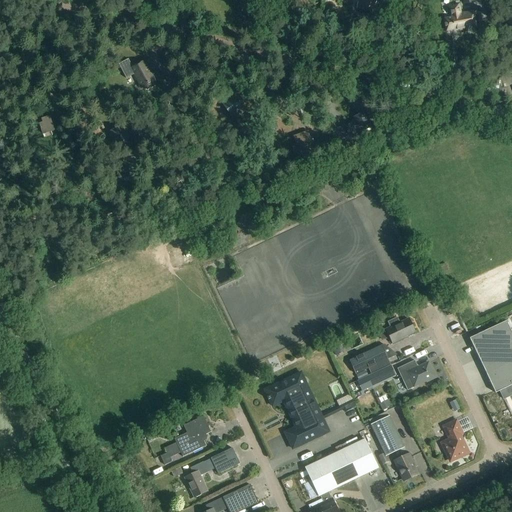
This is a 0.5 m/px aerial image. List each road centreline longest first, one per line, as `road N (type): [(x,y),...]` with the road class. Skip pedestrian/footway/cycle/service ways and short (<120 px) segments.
road 1 (unclassified): [(511,114),(45,0)]
road 2 (track): [(106,511),(0,312)]
road 3 (residential): [(500,457),(429,316)]
road 4 (residential): [(500,457),(386,511)]
